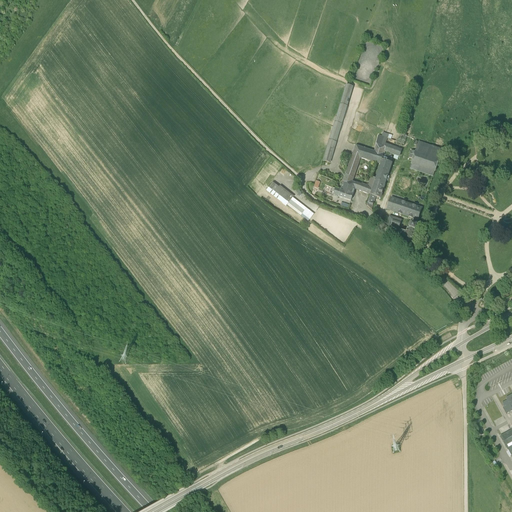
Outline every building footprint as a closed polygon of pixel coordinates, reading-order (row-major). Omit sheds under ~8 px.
[(323,161),(330,163),(353,87),(347,85),(323,161)] [(383,151),(386,144),(387,138),(388,135),(389,134),(383,133),(382,136),(379,135),(374,151),(355,146),(341,190),(336,188),(333,195),(351,201),(355,189),(370,195),(376,178),(375,178),(372,177),(368,185),(367,185),(366,188),(357,184),(352,182),(360,158),(380,164),(384,155),(385,151),(383,151)] [(402,133),(397,142),(405,146),(409,137),(402,133)] [(385,151),(390,153),(392,154),(399,156),(401,149),(386,144),(383,151),(385,151)] [(411,165),(434,173),(439,160),(415,152),(411,151),(409,158),(413,159),(411,165)] [(392,157),(391,157),(388,156),(384,155),(380,164),(375,178),(376,178),(370,195),(371,195),(376,197),(380,198),(392,163),(390,163),(392,157)] [(312,216),(291,200),(292,198),(279,187),(273,182),(267,190),(286,206),(289,203),(310,219),(312,216)] [(418,220),(422,209),(390,198),(387,209),(418,220)] [(404,232),(401,230),(399,236),(403,240),(410,242),(414,230),(415,230),(416,225),(409,223),(407,229),(405,229),(404,232)] [(511,395),(506,398),(507,400),(502,403),(504,407),(503,408),(506,414),(511,410),(511,429),(500,436),(511,458),(511,395)]
